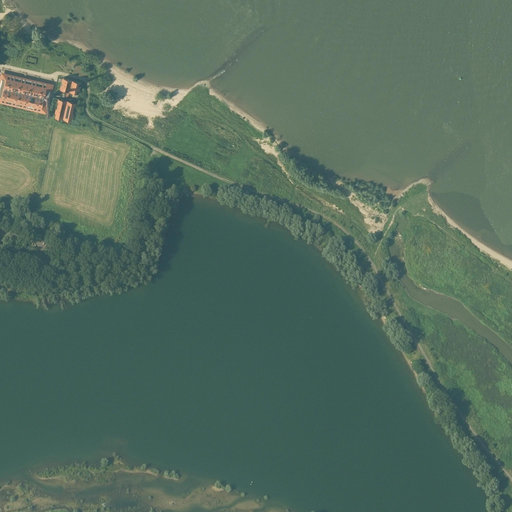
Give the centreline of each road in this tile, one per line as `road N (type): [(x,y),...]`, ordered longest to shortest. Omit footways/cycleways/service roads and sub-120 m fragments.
road 1 (track): [(511,480),(451,399),(348,233),(92,117),(80,76)]
road 2 (track): [(151,144),(118,251),(87,251),(0,227)]
